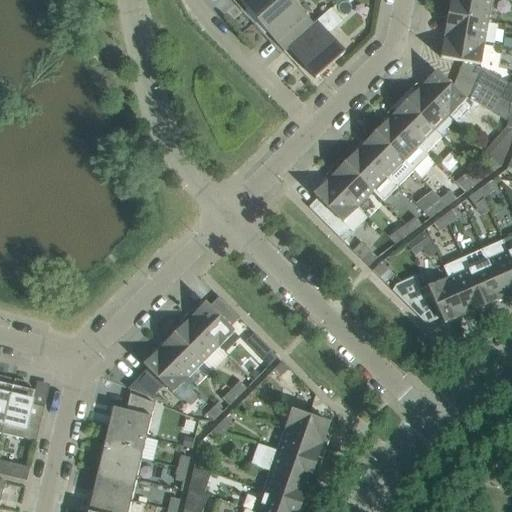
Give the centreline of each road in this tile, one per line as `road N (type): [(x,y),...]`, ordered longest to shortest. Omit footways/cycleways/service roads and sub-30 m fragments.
road 1 (residential): [(226,215),(383,67),(405,0)]
road 2 (residential): [(427,418),(321,321),(226,215)]
road 3 (residential): [(226,215),(166,144),(128,0)]
road 4 (residential): [(78,356),(226,215)]
road 5 (residential): [(41,511),(78,356)]
